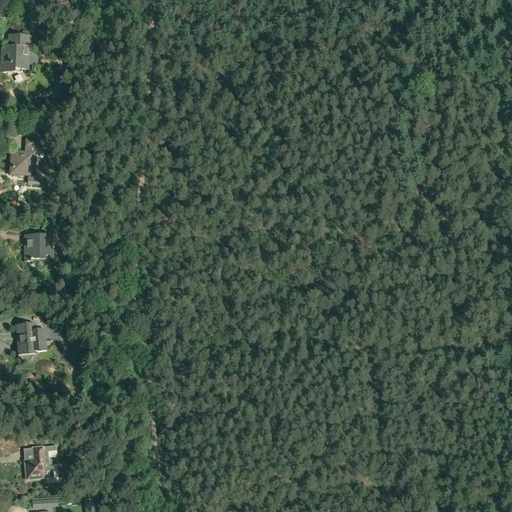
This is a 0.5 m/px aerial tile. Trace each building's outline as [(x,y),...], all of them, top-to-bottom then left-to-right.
[(36,62),(36,59),(35,58),(34,57),(32,56),(29,56),(30,37),(14,36),(14,48),(1,47),(0,71),(0,73),(14,74),(14,70),(28,71),(29,65),(31,65),(33,65),(35,64),(36,62)] [(40,177),(33,176),(34,153),(34,148),(41,148),(42,141),(25,140),(25,148),(27,148),(27,153),(10,152),(9,176),(28,177),(27,185),(39,186),(40,177)] [(44,234),(44,236),(24,236),(24,262),(32,262),(32,260),(46,260),(46,256),(52,256),(52,234),(44,234)] [(18,357),(36,355),(35,353),(47,352),(44,330),(33,331),(33,324),(15,326),(18,357)] [(47,448),(31,449),(32,461),(24,462),(26,481),(49,478),(50,477),(50,468),(49,468),(47,448)]
